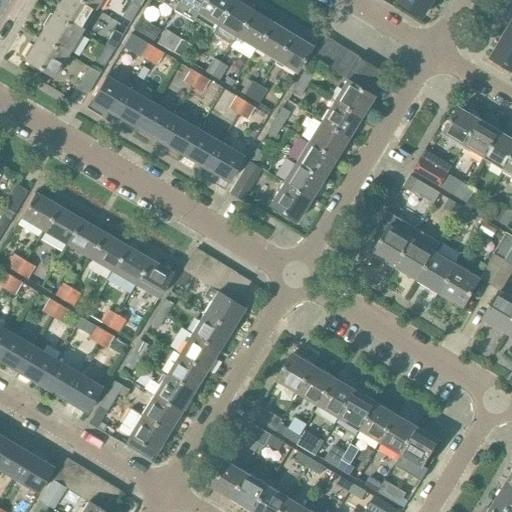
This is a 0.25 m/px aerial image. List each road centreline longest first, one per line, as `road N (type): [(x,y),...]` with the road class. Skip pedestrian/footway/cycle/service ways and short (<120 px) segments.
road 1 (residential): [(298,280),(0,98)]
road 2 (residential): [(298,280),(432,55)]
road 3 (residential): [(170,496),(298,280)]
road 4 (residential): [(495,399),(298,280)]
road 5 (residential): [(170,496),(0,395)]
road 6 (residential): [(428,511),(495,399)]
